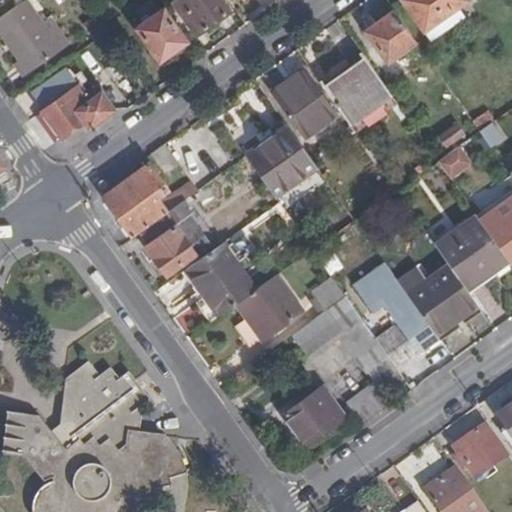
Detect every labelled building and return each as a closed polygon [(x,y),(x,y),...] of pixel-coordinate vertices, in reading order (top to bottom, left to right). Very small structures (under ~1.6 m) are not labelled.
[(116,0),(103,0),(93,7),(98,14),(105,23),(124,10),(116,0)] [(203,31),(232,10),(226,0),(179,0),(175,3),(189,23),(194,19),(203,31)] [(402,0),(425,32),(457,10),(468,1),(467,0),(402,0)] [(27,1),(0,19),(0,33),(20,61),(14,65),(22,77),(61,50),(41,21),(27,1)] [(416,42),(394,10),(366,31),(388,62),(416,42)] [(457,10),(425,32),(432,41),(463,19),(457,10)] [(161,61),(187,43),(164,11),(139,30),(161,61)] [(84,25),(96,42),(110,32),(105,23),(98,14),(84,25)] [(49,16),(41,21),(61,50),(69,44),(49,16)] [(197,36),(203,31),(194,19),(189,23),(197,36)] [(128,79),(139,72),(126,55),(122,58),(116,49),(108,54),(114,63),(106,69),(114,80),(123,74),(128,79)] [(366,59),(324,90),(349,126),(392,96),(366,59)] [(67,70),(33,94),(44,110),(42,111),(62,139),(85,122),(89,128),(113,111),(97,89),(86,96),(67,70)] [(273,95),(307,141),(338,119),(305,72),(273,95)] [(473,122),(480,132),(492,123),(495,122),(489,111),(473,122)] [(492,123),(480,132),(491,148),(504,140),(492,123)] [(456,125),(434,140),(441,151),(464,135),(456,125)] [(317,168),(287,126),(245,156),(246,157),(276,198),(317,168)] [(166,145),(152,155),(166,176),(181,166),(166,145)] [(462,148),(435,160),(444,180),(471,169),(462,148)] [(150,165),(106,196),(134,238),(144,231),(186,200),(200,190),(194,183),(162,206),(157,199),(168,190),(150,165)] [(511,198),(480,221),(509,261),(511,265),(511,266),(511,198)] [(186,200),(144,231),(150,242),(146,245),(167,274),(211,243),(192,215),(196,212),(186,200)] [(435,245),(450,267),(468,290),(509,261),(480,221),(477,216),(435,245)] [(187,269),(221,317),(235,307),(238,304),(257,291),(224,243),(187,269)] [(509,261),(468,290),(471,295),(511,265),(509,261)] [(462,319),(479,307),(471,295),(468,290),(450,267),(426,283),(408,297),(418,310),(437,337),(460,321),(462,319)] [(399,284),(408,297),(426,283),(418,271),(399,284)] [(303,312),(279,276),(257,291),(238,304),(249,319),(254,315),(269,336),(303,312)] [(346,297),(332,277),(311,292),(326,312),(346,297)] [(343,291),(359,313),(369,306),(353,284),(343,291)] [(405,396),(413,390),(397,369),(377,340),(346,297),(326,312),(294,334),(311,359),(341,337),(374,383),(349,401),(348,406),(357,418),(353,421),(359,429),(394,403),(386,393),(396,385),(405,396)] [(261,341),(269,336),(254,315),(249,319),(238,304),(235,307),(261,341)] [(479,307),(462,319),(467,325),(483,313),(479,307)] [(418,310),(377,340),(397,369),(439,339),(437,337),(418,310)] [(7,415),(2,454),(24,456),(45,482),(52,479),(54,484),(45,487),(39,492),(34,500),(33,510),(33,511),(134,511),(137,501),(154,501),(154,489),(170,487),(169,478),(187,474),(181,458),(165,437),(141,433),(143,417),(139,411),(151,401),(142,389),(135,393),(123,377),(119,380),(110,369),(101,377),(89,363),(66,381),(61,425),(51,432),(39,419),(7,415)] [(322,387),(285,415),(306,446),(344,417),(322,387)] [(511,406),(499,417),(511,435),(511,406)] [(484,426),(456,447),(477,477),(506,457),(484,426)] [(486,511),(456,469),(427,489),(442,511),(486,511)] [(426,511),(419,501),(406,510),(407,511),(426,511)]
